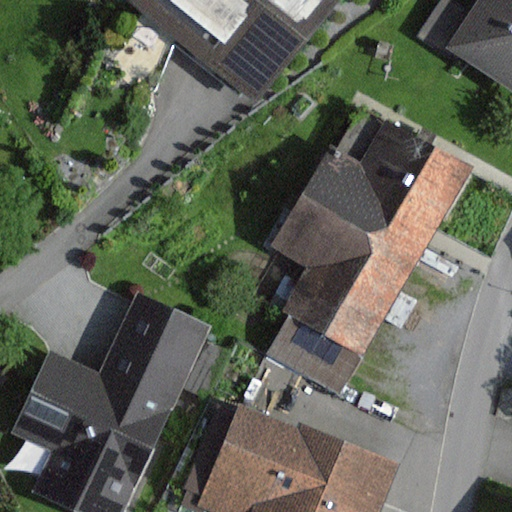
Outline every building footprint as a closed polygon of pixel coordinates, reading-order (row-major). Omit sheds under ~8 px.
[(330,0),(140,0),(254,93),(330,0)] [(511,0),(482,0),(456,37),(511,77),(511,0)] [(396,120),(367,168),(332,147),(274,242),(311,263),(265,339),(342,385),(474,167),(396,120)] [(20,426),(70,449),(50,491),(95,511),(128,511),(218,322),(147,289),(127,332),(110,367),(59,343),(20,426)] [(202,502),(228,511),(376,511),(397,456),(240,399),(202,502)]
